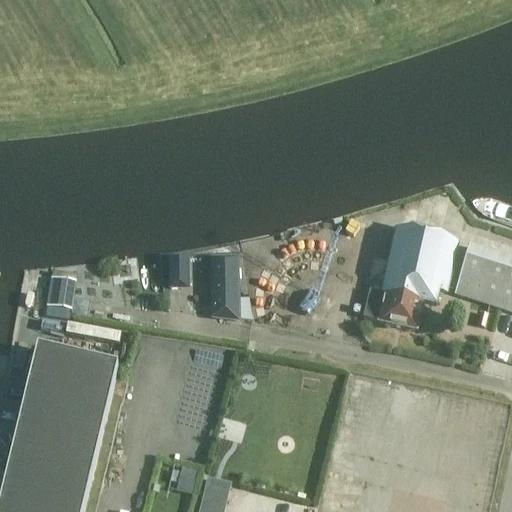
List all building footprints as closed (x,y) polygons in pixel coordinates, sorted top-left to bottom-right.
[(370,292),(364,320),(380,323),(380,324),(419,333),(425,303),(437,306),(440,291),(448,293),(458,243),(395,229),(382,294),(370,292)] [(511,262),(469,249),(454,297),(511,315),(511,262)] [(170,259),(170,291),(188,291),(188,259),(170,259)] [(238,321),(238,323),(252,325),(248,300),(238,300),(238,261),(212,261),(212,321),(238,321)] [(46,309),(71,313),(75,284),(50,281),(46,309)] [(37,353),(0,508),(0,511),(83,511),(117,372),(37,353)]
